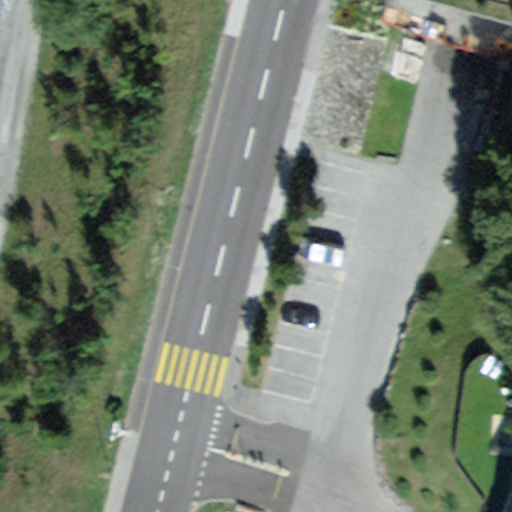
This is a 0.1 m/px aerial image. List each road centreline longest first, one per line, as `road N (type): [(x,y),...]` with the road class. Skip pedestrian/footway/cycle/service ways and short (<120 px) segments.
road 1 (tertiary): [(282,0),(156,511)]
road 2 (track): [(22,0),(0,139)]
